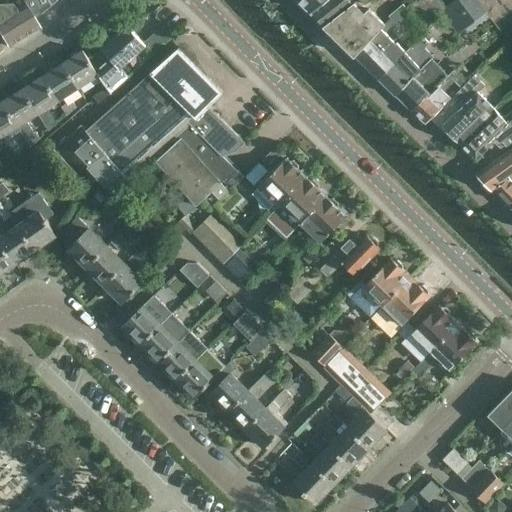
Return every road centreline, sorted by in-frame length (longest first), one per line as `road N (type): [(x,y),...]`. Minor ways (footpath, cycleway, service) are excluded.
road 1 (tertiary): [(511,316),(193,0)]
road 2 (residential): [(0,316),(35,302),(58,307),(258,511)]
road 3 (residential): [(511,229),(282,0)]
road 4 (residential): [(351,511),(511,352)]
